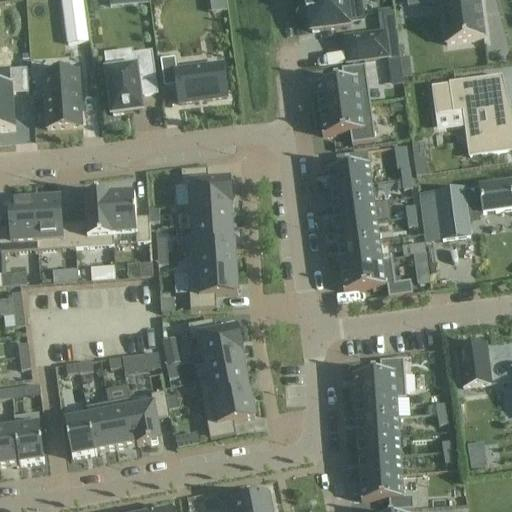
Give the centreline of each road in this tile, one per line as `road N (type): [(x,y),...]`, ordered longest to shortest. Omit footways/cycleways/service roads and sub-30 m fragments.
road 1 (residential): [(0,165),(284,132)]
road 2 (residential): [(63,498),(41,328),(150,318)]
road 3 (residential): [(63,498),(302,455),(318,445)]
road 4 (residential): [(284,132),(313,333)]
road 5 (residential): [(511,305),(313,333)]
